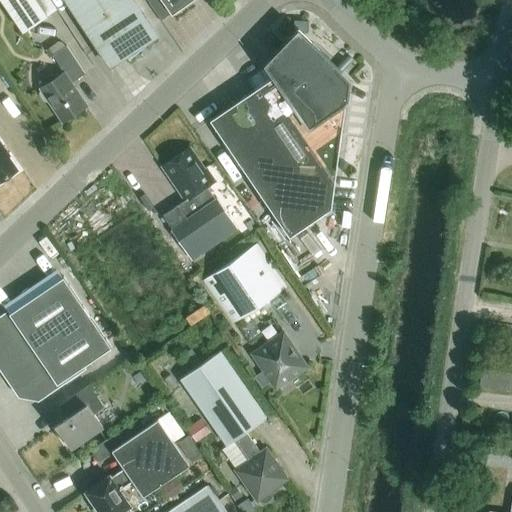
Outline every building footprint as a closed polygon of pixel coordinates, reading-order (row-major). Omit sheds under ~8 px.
[(0,0),(22,32),(45,17),(34,0),(0,0)] [(151,32),(152,31),(130,0),(63,0),(109,69),(127,57),(129,60),(155,37),(151,32)] [(160,0),(171,15),(192,0),(160,0)] [(264,66),(272,78),(209,120),(288,237),(330,209),(347,81),(340,74),(296,31),(264,66)] [(63,73),(59,76),(54,75),(50,75),(47,77),(45,81),(44,85),(39,89),(40,89),(39,94),(44,101),(48,102),(61,122),(85,106),(70,83),(84,74),(65,46),(51,55),(63,73)] [(0,180),(17,170),(8,157),(10,156),(0,139),(0,180)] [(191,260),(237,229),(216,198),(215,199),(206,187),(214,181),(205,169),(204,169),(189,147),(161,166),(184,200),(162,215),(171,229),(170,230),(191,260)] [(231,324),(285,287),(256,244),(202,281),(231,324)] [(0,365),(20,394),(37,398),(110,348),(62,277),(0,319),(0,365)] [(300,370),(301,362),(282,334),(252,354),(275,387),(300,370)] [(221,449),(235,469),(234,470),(256,502),(258,500),(260,502),(265,503),(270,499),(272,494),(270,492),(288,480),(265,448),(259,452),(245,432),(265,419),(218,352),(179,379),(226,446),(221,449)] [(511,373),(481,369),(479,387),(511,391),(511,380),(511,373)] [(92,413),(102,405),(89,386),(60,405),(68,417),(52,428),(61,442),(65,440),(70,448),(101,427),(92,413)] [(142,497),(188,465),(157,420),(111,451),(123,469),(109,478),(109,477),(86,492),(99,511),(120,511),(129,506),(118,491),(132,482),(142,497)] [(198,421),(187,429),(196,441),(207,433),(198,421)] [(187,435),(176,443),(191,464),(195,461),(199,468),(207,463),(187,435)] [(225,511),(207,485),(167,511),(225,511)]
